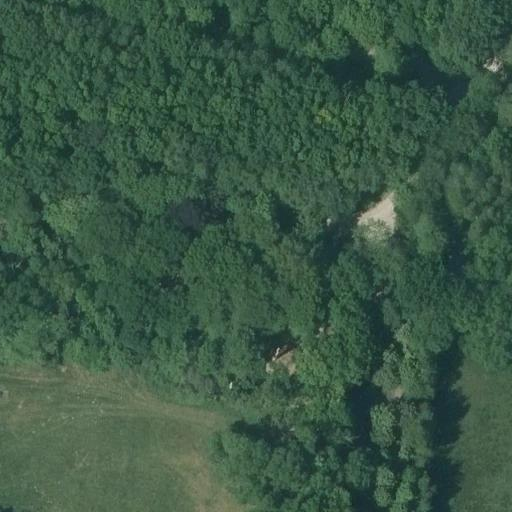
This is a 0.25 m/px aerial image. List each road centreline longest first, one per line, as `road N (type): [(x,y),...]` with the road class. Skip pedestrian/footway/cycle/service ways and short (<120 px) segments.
road 1 (unknown): [(107,0),(511,71)]
road 2 (track): [(0,233),(65,206),(127,195),(332,221),(365,214)]
road 3 (track): [(365,214),(403,183),(511,57)]
road 4 (track): [(511,330),(440,318),(398,292),(365,214)]
